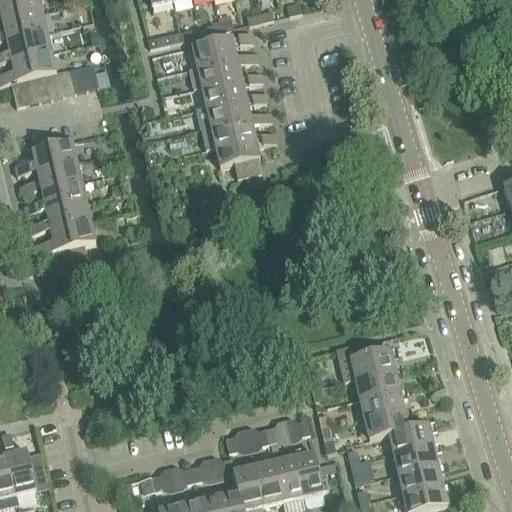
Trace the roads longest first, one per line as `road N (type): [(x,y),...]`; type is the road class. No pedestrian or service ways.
road 1 (tertiary): [(511,490),(423,198)]
road 2 (residential): [(80,480),(194,454),(223,426),(300,409)]
road 3 (tertiary): [(423,198),(370,20)]
road 4 (residential): [(370,20),(300,37),(321,130)]
